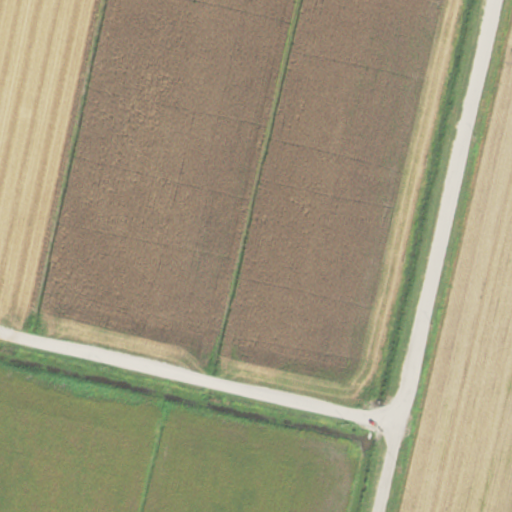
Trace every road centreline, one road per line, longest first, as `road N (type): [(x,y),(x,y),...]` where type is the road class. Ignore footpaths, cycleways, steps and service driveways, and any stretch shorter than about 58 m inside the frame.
road 1 (residential): [(375,511),(492,0)]
road 2 (track): [(396,420),(0,327)]
